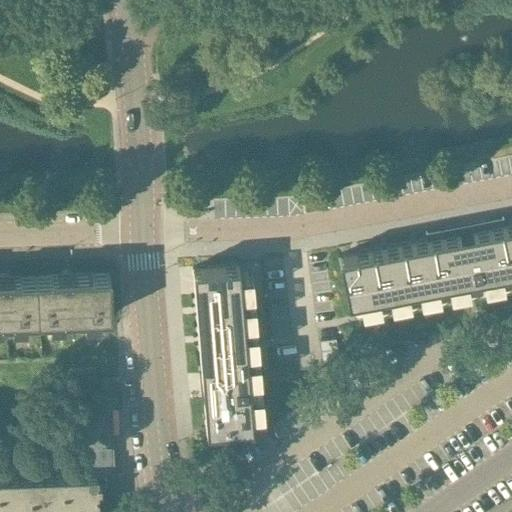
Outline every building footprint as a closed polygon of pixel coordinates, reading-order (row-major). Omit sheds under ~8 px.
[(426,238),(337,255),(346,300),(434,284),(436,295),(511,280),(511,221),(504,223),(502,216),(424,231),(426,238)] [(238,263),(191,266),(194,294),(195,308),(195,314),(197,336),(198,343),(199,366),(197,366),(198,368),(199,373),(201,399),(202,414),(201,414),(202,416),(204,416),(205,429),(251,425),(239,278),(239,275),(238,263)] [(0,320),(112,315),(110,272),(0,277),(0,320)] [(96,392),(95,380),(94,368),(73,369),(75,394),(96,392)] [(113,451),(111,410),(111,408),(76,410),(77,452),(113,451)] [(114,493),(113,451),(77,452),(78,476),(97,476),(97,493),(114,493)] [(97,511),(97,493),(97,476),(78,476),(32,478),(32,511),(97,511)] [(0,511),(32,511),(32,478),(0,478),(0,511)]
